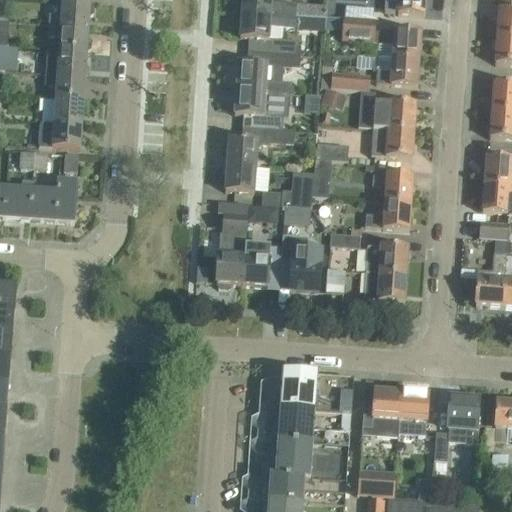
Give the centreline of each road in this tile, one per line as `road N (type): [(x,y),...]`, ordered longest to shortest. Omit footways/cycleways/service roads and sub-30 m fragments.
road 1 (residential): [(435,363),(461,0)]
road 2 (residential): [(76,260),(98,258),(114,241),(119,219),(134,0)]
road 3 (residential): [(435,363),(223,348)]
road 4 (residential): [(52,511),(64,465),(71,337)]
road 5 (residential): [(211,511),(223,348)]
road 6 (residential): [(223,348),(71,337)]
